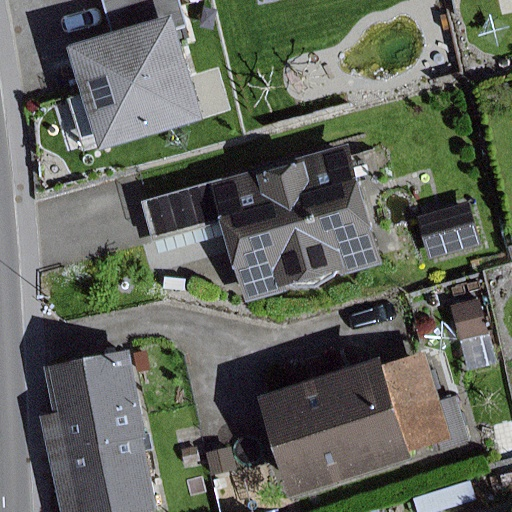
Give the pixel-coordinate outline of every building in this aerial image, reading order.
[(101,0),(113,37),(170,20),(183,16),(178,0),(101,0)] [(113,37),(69,50),(99,152),(200,121),(170,20),(113,37)] [(346,143),(213,183),(221,223),(244,302),(290,290),(307,290),(318,288),(327,283),(336,277),(381,265),(346,143)] [(213,183),(141,203),(153,242),(221,223),(213,183)] [(470,204),(414,216),(423,262),(480,250),(470,204)] [(478,301),(451,307),(459,340),(486,333),(478,301)] [(44,417),(63,511),(168,511),(169,511),(135,352),(48,370),(57,415),(44,417)] [(419,353),(257,399),(285,497),(469,445),(456,399),(434,405),(419,353)] [(230,449),(205,455),(210,476),(235,470),(230,449)]
